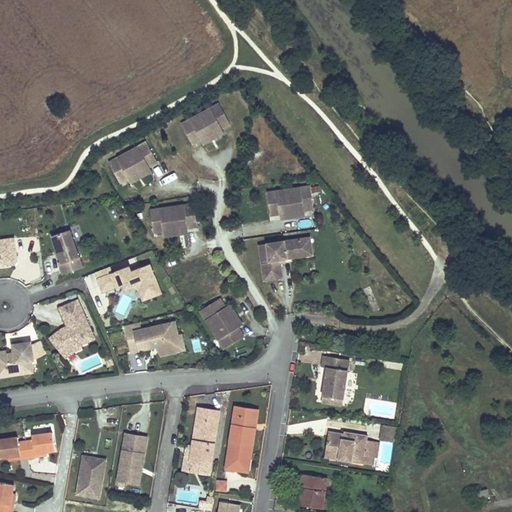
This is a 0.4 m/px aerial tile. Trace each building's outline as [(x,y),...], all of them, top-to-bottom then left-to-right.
[(211,105),(174,126),(186,146),(194,141),(214,130),(223,125),(211,105)] [(214,130),(194,141),(197,146),(217,134),(214,130)] [(140,145),(103,166),(114,186),(122,181),(142,170),(151,165),(140,145)] [(142,170),(122,181),(125,185),(145,174),(142,170)] [(303,218),(313,216),(310,194),(266,201),(270,223),(281,222),(303,218)] [(194,214),(150,220),(154,243),(164,241),(187,238),(197,236),(194,214)] [(304,223),(303,218),(281,222),(281,227),(304,223)] [(60,274),(80,268),(67,231),(50,237),(59,263),(56,264),(60,274)] [(188,243),(187,238),(164,241),(165,246),(188,243)] [(0,266),(12,265),(14,262),(11,239),(0,240),(0,266)] [(313,262),(310,245),(302,246),(304,264),(313,262)] [(304,264),(302,246),(260,253),(265,289),(272,288),(270,276),(282,274),(281,271),(281,267),(286,266),(304,264)] [(108,276),(94,281),(99,294),(120,285),(122,290),(129,288),(135,290),(139,301),(157,294),(146,266),(127,274),(125,269),(108,276)] [(105,268),(91,274),(94,281),(108,276),(105,268)] [(282,274),(270,276),(272,288),(284,286),(282,274)] [(197,313),(221,349),(240,337),(234,328),(222,309),(216,300),(197,313)] [(75,301),(57,309),(65,327),(66,330),(66,332),(62,334),(61,333),(50,341),(61,356),(70,349),(78,345),(92,339),(75,301)] [(222,309),(234,328),(239,325),(226,306),(222,309)] [(122,326),(128,353),(154,350),(158,350),(159,353),(155,354),(158,359),(173,357),(171,347),(175,340),(179,339),(172,324),(139,330),(137,323),(122,326)] [(65,327),(59,329),(47,338),(50,341),(61,333),(62,334),(66,332),(66,330),(65,327)] [(182,355),(179,339),(175,340),(171,347),(173,357),(182,355)] [(39,345),(31,348),(33,363),(45,358),(39,345)] [(70,349),(61,356),(62,358),(71,351),(79,348),(78,345),(70,349)] [(0,355),(0,380),(25,377),(24,365),(30,365),(33,364),(33,363),(31,348),(30,346),(11,348),(13,357),(13,359),(9,360),(9,357),(5,358),(4,355),(0,355)] [(344,400),(350,360),(324,356),(322,366),(327,367),(326,379),(329,380),(329,384),(325,384),(323,397),(344,400)] [(32,376),(30,365),(24,365),(25,377),(32,376)] [(344,400),(323,397),(322,403),(343,406),(344,400)] [(207,411),(198,410),(196,424),(205,426),(207,411)] [(254,413),(235,410),(229,445),(225,471),(238,474),(241,459),(249,460),(251,448),(254,431),(251,431),(254,413)] [(219,414),(207,411),(205,426),(196,424),(192,449),(191,450),(195,451),(194,455),(191,454),(189,464),(210,467),(219,414)] [(400,428),(382,425),(380,440),(398,443),(400,428)] [(141,484),(149,434),(124,430),(116,480),(141,484)] [(34,439),(27,440),(29,457),(37,456),(36,452),(47,451),(56,450),(54,432),(33,435),(34,439)] [(351,440),(349,440),(346,460),(353,462),(354,454),(368,457),(371,440),(368,440),(368,435),(352,433),(351,440)] [(325,457),(346,460),(349,440),(344,439),(328,436),(325,457)] [(19,437),(0,438),(0,448),(1,456),(9,456),(21,454),(21,458),(29,457),(27,440),(19,441),(19,437)] [(381,442),(371,440),(368,457),(378,458),(381,442)] [(209,477),(210,467),(189,464),(191,454),(191,450),(192,449),(186,448),(182,473),(209,477)] [(100,498),(108,457),(83,452),(75,493),(100,498)] [(354,454),(353,462),(377,465),(378,458),(368,457),(354,454)] [(249,460),(241,459),(238,474),(247,475),(249,460)] [(327,479),(301,474),(300,482),(304,483),(303,488),(300,505),(322,509),(327,479)] [(15,484),(0,481),(0,508),(13,511),(14,505),(11,504),(13,492),(15,484)] [(225,485),(216,484),(214,493),(224,495),(225,485)] [(488,488),(474,492),(476,500),(490,496),(488,488)] [(216,511),(239,511),(241,502),(218,499),(216,511)] [(199,511),(210,511),(213,502),(207,501),(206,506),(200,505),(199,511)]
